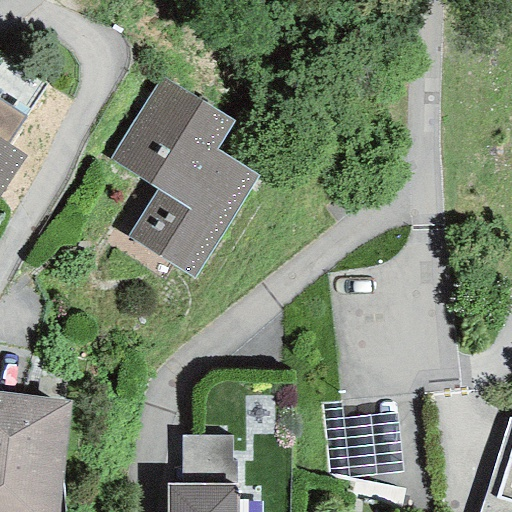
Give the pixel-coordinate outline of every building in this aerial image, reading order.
[(232,122),(160,77),(108,160),(157,190),(127,238),(193,279),(258,176),(215,149),(232,122)] [(0,101),(0,140),(5,144),(23,117),(0,101)] [(0,140),(0,194),(25,157),(5,144),(0,140)] [(0,511),(57,511),(70,403),(0,394),(0,511)] [(511,511),(511,417),(508,416),(477,511),(511,511)] [(180,437),(181,485),(236,484),(235,461),(231,461),(231,436),(180,437)] [(165,485),(165,511),(235,511),(236,484),(181,485),(165,485)]
